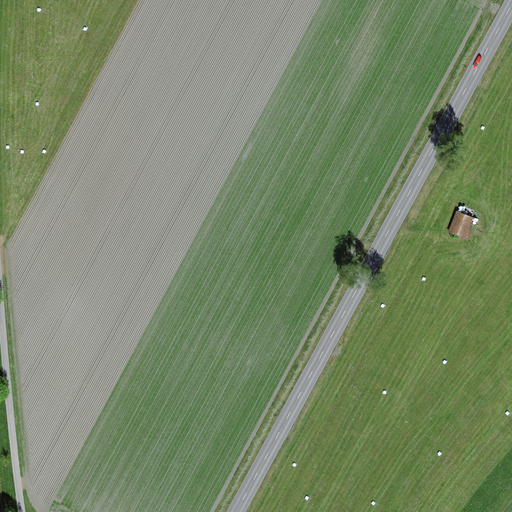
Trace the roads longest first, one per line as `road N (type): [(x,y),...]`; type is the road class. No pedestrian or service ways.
road 1 (primary): [(235,511),(511,6)]
road 2 (unclassified): [(0,283),(21,511)]
